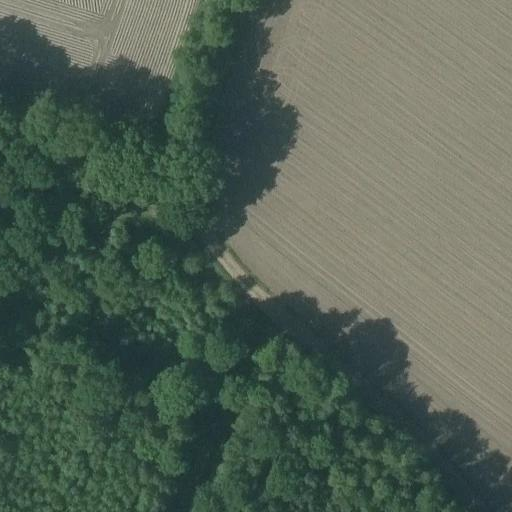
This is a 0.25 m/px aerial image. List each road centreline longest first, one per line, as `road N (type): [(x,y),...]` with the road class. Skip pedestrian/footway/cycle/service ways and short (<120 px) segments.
road 1 (track): [(249,0),(192,194),(206,244),(485,511)]
road 2 (track): [(179,511),(268,306)]
